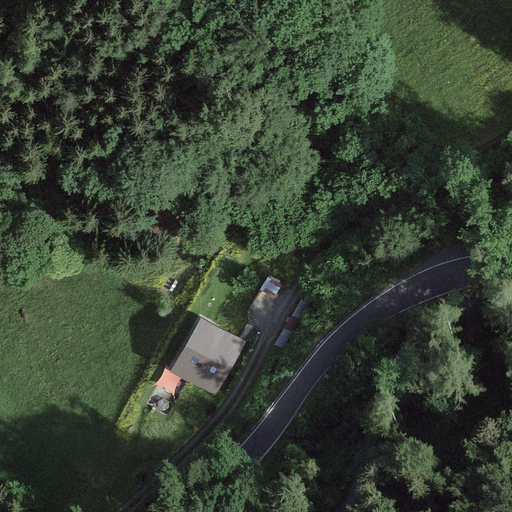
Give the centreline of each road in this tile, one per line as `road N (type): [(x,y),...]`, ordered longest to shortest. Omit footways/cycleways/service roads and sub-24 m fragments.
road 1 (track): [(123,511),(226,406),(293,289),(388,200),(511,136)]
road 2 (tertiary): [(175,511),(234,467),(369,315),(428,285),(499,266)]
road 3 (unclassified): [(347,511),(371,468),(392,392),(426,332),(499,266)]
